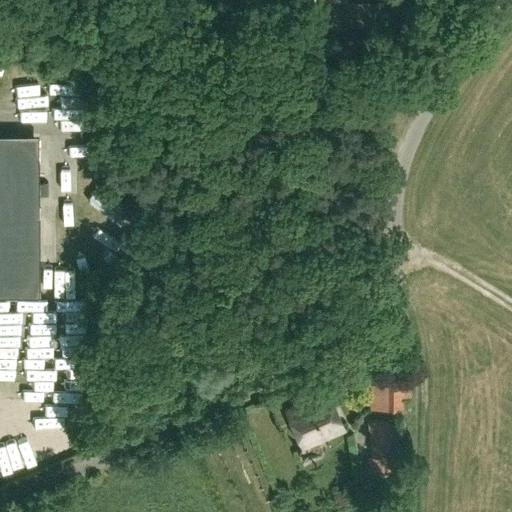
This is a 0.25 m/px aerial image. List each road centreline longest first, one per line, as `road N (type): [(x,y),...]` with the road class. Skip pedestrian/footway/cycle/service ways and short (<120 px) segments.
road 1 (unclassified): [(0,507),(377,331),(391,301),(407,144),(432,96),(506,0)]
road 2 (track): [(394,251),(431,259),(511,309)]
